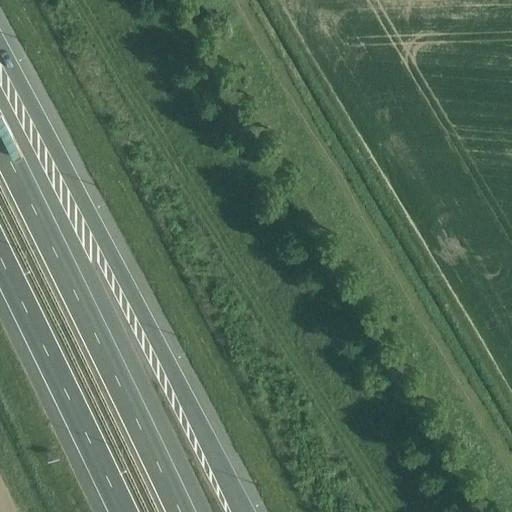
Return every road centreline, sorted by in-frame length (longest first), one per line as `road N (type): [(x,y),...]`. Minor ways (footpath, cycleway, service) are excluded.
road 1 (motorway): [(238,511),(0,56)]
road 2 (motorway): [(182,511),(0,145)]
road 3 (motorway): [(0,259),(122,511)]
